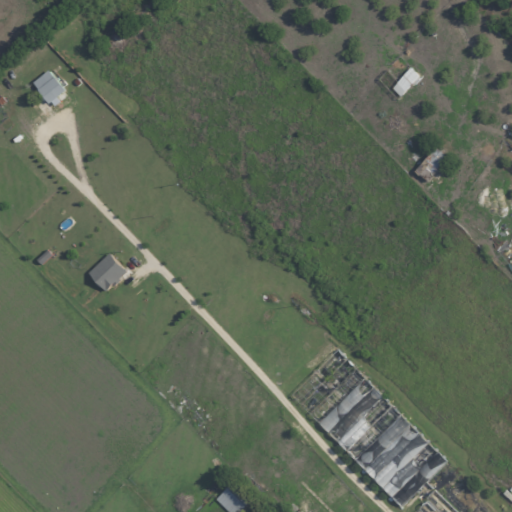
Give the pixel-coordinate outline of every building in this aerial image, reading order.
[(404,95),(423,75),(414,67),(395,87),(404,95)] [(53,103),(69,90),(52,69),(36,82),(53,103)] [(452,158),(441,147),(419,170),(430,181),(452,158)] [(107,291),(130,272),(114,252),(91,271),(107,291)] [(367,417),(387,395),(367,376),(322,423),(351,451),(375,424),(367,417)] [(405,414),(358,459),(402,504),(430,477),(432,478),(450,461),(405,414)] [(231,511),(241,511),(252,502),(235,483),(219,498),(231,511)]
